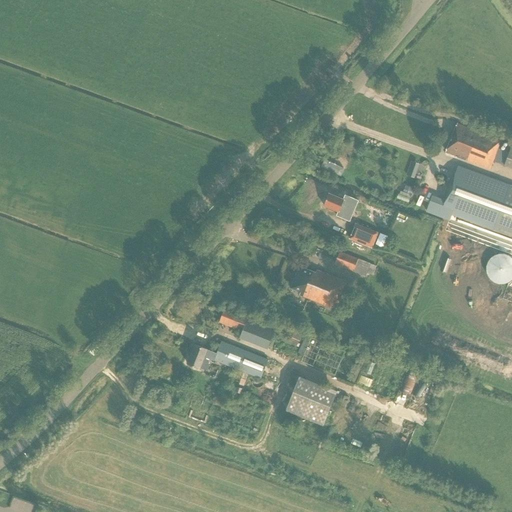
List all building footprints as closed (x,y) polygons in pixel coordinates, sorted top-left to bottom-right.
[(490,169),(501,141),(457,123),(446,151),(457,156),(457,157),(490,169)] [(451,219),(453,213),(511,234),(511,186),(460,167),(446,206),(438,203),(434,213),(451,219)] [(349,209),(351,203),(344,200),(329,193),(324,205),(339,211),(342,206),(349,209)] [(392,216),(383,215),(382,226),(391,226),(392,216)] [(353,224),(348,239),(370,247),(376,232),(353,224)] [(340,251),(335,263),(366,275),(370,263),(340,251)] [(507,283),(511,281),(511,279),(511,258),(510,257),(506,254),(502,253),(497,254),(493,256),(490,258),(487,262),(486,267),(485,271),(487,276),(489,280),(493,283),(498,284),(502,285),(507,283)] [(375,272),(382,275),(387,265),(380,261),(375,272)] [(343,290),(347,282),(316,269),(315,272),(300,266),(291,288),(300,292),(299,295),(338,310),(345,291),(343,290)] [(276,328),(248,317),(225,308),(220,320),(243,329),(241,336),(268,347),(276,328)] [(364,320),(367,313),(356,309),(353,316),(364,320)] [(321,342),(312,339),(303,361),(312,364),(321,342)] [(261,378),(268,359),(222,341),(217,353),(208,349),(195,344),(188,363),(200,368),(205,356),(214,360),(261,378)] [(369,358),(361,382),(373,386),(380,361),(369,358)] [(301,377),(287,411),(325,425),(338,391),(301,377)] [(347,406),(342,419),(348,422),(354,409),(347,406)] [(367,446),(379,411),(367,407),(355,442),(367,446)] [(350,419),(343,434),(347,436),(354,421),(350,419)]
